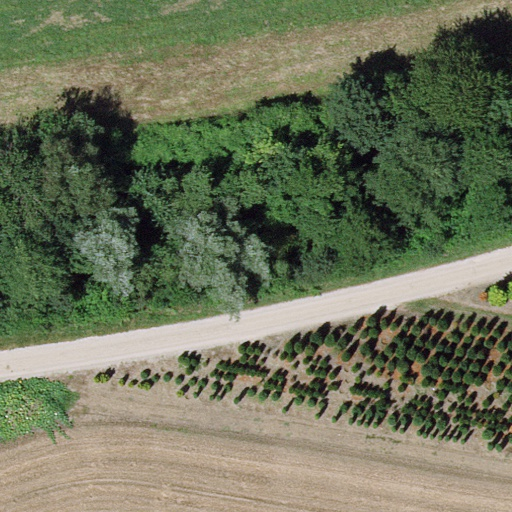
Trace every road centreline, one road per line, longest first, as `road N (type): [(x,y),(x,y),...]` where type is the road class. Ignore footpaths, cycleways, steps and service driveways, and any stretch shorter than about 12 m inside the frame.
road 1 (track): [(511,257),(258,320),(0,363)]
road 2 (motorway): [(0,33),(217,0)]
